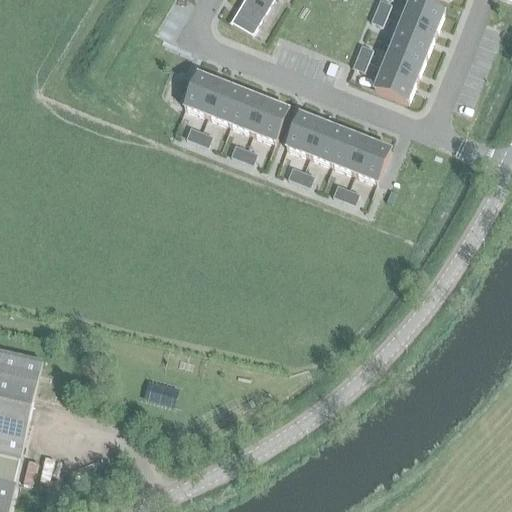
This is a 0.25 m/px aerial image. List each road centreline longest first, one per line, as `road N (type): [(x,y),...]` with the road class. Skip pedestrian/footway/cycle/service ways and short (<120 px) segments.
road 1 (tertiary): [(141,511),(277,443),(358,384),(424,312),(511,170)]
road 2 (residential): [(431,135),(188,41),(213,0)]
road 3 (residential): [(483,0),(431,135)]
